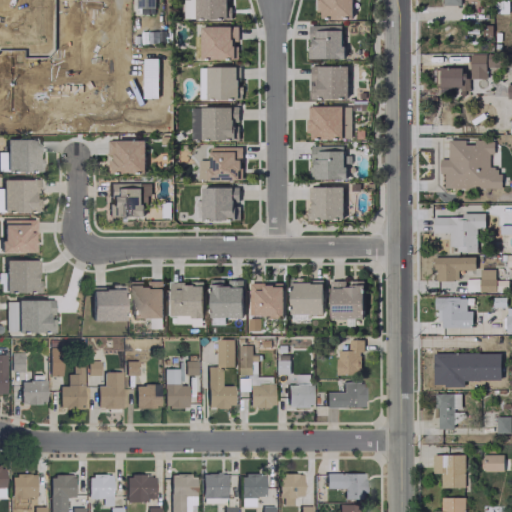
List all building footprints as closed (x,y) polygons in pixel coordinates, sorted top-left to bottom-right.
[(193,18),(193,0),(183,0),(183,18),(193,18)] [(194,0),(194,18),(230,19),(230,6),(226,6),(226,0),(194,0)] [(317,0),(317,18),(351,17),(350,0),(317,0)] [(341,24),(307,25),(308,59),(342,58),(341,24)] [(199,26),(200,59),(236,58),(236,43),(237,43),(237,26),(199,26)] [(469,78),(485,78),(485,53),(469,54),(469,78)] [(100,81),(100,62),(74,62),(74,81),(100,81)] [(346,65),(308,66),(309,99),(347,98),(346,65)] [(198,66),(199,99),(241,98),(241,86),(238,86),(238,66),(198,66)] [(465,67),(436,67),(437,88),(465,87),(465,67)] [(40,88),(40,76),(10,77),(10,89),(40,88)] [(350,106),(307,105),(306,138),(350,139),(350,106)] [(190,106),(189,139),(237,139),(238,123),(237,123),(238,107),(190,106)] [(37,138),(4,139),(4,152),(0,151),(0,171),(40,171),(39,158),(37,158),(37,138)] [(144,139),(107,140),(107,155),(108,155),(108,173),(144,172),(144,139)] [(499,188),(499,167),(488,167),(488,153),(492,153),(492,139),(474,139),(474,145),(464,144),(464,140),(447,140),(447,158),(439,158),(439,175),(443,175),(443,188),(499,188)] [(344,178),(344,145),(309,146),(310,179),(344,178)] [(197,180),(241,179),(240,146),(208,147),(208,159),(197,160),(197,180)] [(0,179),(1,212),(38,211),(37,196),(37,179),(0,179)] [(144,216),(144,196),(150,196),(150,182),(106,183),(107,216),(144,216)] [(200,187),(201,220),(239,219),(238,186),(200,187)] [(342,186),(307,186),(308,219),(342,219),(342,186)] [(484,212),(460,212),(460,216),(432,216),(432,232),(448,232),(448,246),(455,246),(455,251),(475,251),(476,227),(483,227),(484,212)] [(0,219),(0,251),(33,252),(33,219),(0,219)] [(432,257),(432,280),(457,280),(457,270),(474,270),(474,256),(432,257)] [(35,259),(2,259),(3,292),(39,292),(38,280),(35,280),(35,259)] [(494,268),(478,269),(479,291),(494,291),(494,268)] [(241,317),(242,279),(225,279),(209,278),(208,316),(241,317)] [(465,290),(477,291),(478,279),(466,278),(465,290)] [(162,280),(144,280),(144,281),(129,281),(128,317),(161,318),(162,280)] [(289,314),(322,313),(321,280),(288,281),(289,314)] [(362,280),(346,280),(329,280),(329,318),(362,317),(362,280)] [(168,316),(201,316),(202,282),(168,282),(168,316)] [(281,316),(282,283),(249,282),(248,315),(281,316)] [(90,320),(122,319),(121,284),(108,285),(108,286),(89,287),(90,320)] [(440,326),(471,327),(471,310),(465,310),(465,297),(433,296),(433,309),(440,309),(440,326)] [(3,331),(51,332),(51,300),(3,300),(3,331)] [(233,366),(233,339),(216,339),(216,366),(233,366)] [(363,339),(348,339),(348,349),(336,349),(335,373),(359,374),(360,351),(363,351),(363,339)] [(237,374),(250,374),(250,360),(256,360),(256,353),(250,353),(250,345),(237,344),(237,374)] [(47,347),(46,375),(59,375),(59,347),(47,347)] [(471,353),(450,352),(449,381),(471,381),(471,353)] [(477,365),(485,366),(486,354),(478,353),(477,365)] [(97,374),(97,360),(85,361),(85,374),(97,374)] [(124,375),(135,374),(135,360),(123,361),(124,375)] [(183,373),(193,373),(194,362),(184,362),(183,373)] [(81,407),(81,365),(70,364),(70,373),(64,373),(64,385),(57,385),(56,407),(81,407)] [(219,385),(219,366),(204,366),(205,407),(231,406),(231,385),(219,385)] [(185,383),(179,383),(179,368),(162,368),(161,407),(185,407),(185,383)] [(119,408),(119,372),(101,371),(101,385),(94,385),(94,408),(119,408)] [(310,406),(309,374),(295,374),(295,384),(285,384),(286,407),(310,406)] [(43,380),(18,380),(18,402),(43,403),(43,380)] [(323,391),(322,406),(361,407),(362,382),(341,381),(341,392),(323,391)] [(157,384),(133,384),(133,407),(157,407),(157,384)] [(435,428),(452,428),(452,408),(459,408),(459,393),(435,393),(435,428)] [(509,416),(495,416),(495,432),(509,432),(509,416)] [(431,454),(432,473),(439,473),(440,487),(464,486),(463,454),(431,454)] [(502,470),(502,454),(482,454),(482,471),(502,470)] [(363,473),(323,472),(323,488),(341,488),(341,498),(363,498),(363,473)] [(224,473),(200,473),(199,497),(224,498),(224,473)] [(238,506),(252,506),(252,496),(262,496),(262,474),(239,473),(238,506)] [(277,505),(290,505),(290,496),(300,496),(300,473),(278,473),(277,505)] [(33,497),(33,474),(9,474),(9,497),(33,497)] [(71,496),(71,474),(47,474),(46,511),(62,511),(63,496),(71,496)] [(85,498),(99,498),(99,505),(109,506),(110,475),(85,474),(85,498)] [(152,475),(124,474),(123,500),(152,500),(152,475)] [(192,511),(193,474),(168,474),(167,511),(192,511)] [(463,511),(463,496),(440,497),(440,510),(432,510),(432,511),(463,511)] [(361,511),(361,503),(336,504),(336,511),(361,511)]
